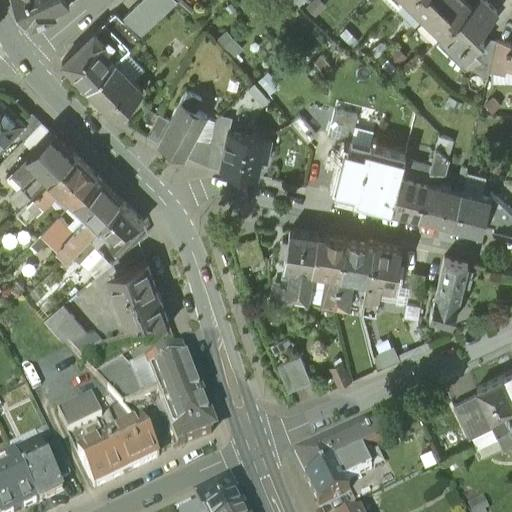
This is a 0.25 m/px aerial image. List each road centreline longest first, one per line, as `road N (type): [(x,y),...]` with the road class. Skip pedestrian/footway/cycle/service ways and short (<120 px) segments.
road 1 (residential): [(511,258),(211,188),(164,201)]
road 2 (residential): [(511,328),(253,452)]
road 3 (tertiary): [(253,452),(203,285),(164,201)]
road 4 (tertiary): [(164,201),(20,60)]
road 5 (residential): [(253,452),(125,511)]
